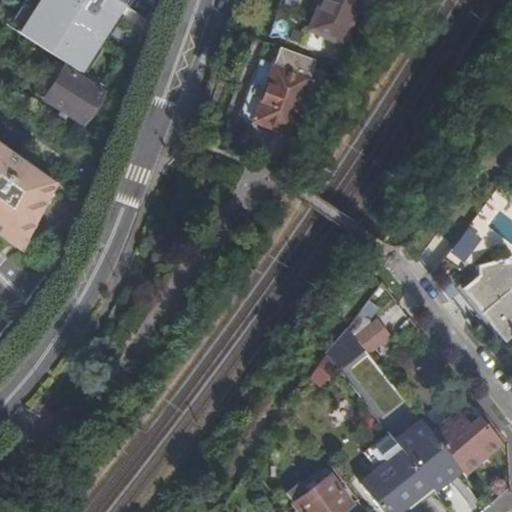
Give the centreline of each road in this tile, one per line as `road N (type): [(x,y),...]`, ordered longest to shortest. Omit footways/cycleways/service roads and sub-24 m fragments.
road 1 (secondary): [(0,412),(51,350),(96,269),(197,0)]
road 2 (residential): [(511,407),(398,266)]
